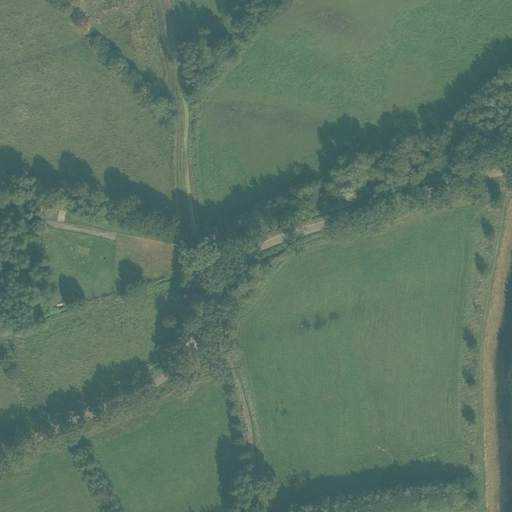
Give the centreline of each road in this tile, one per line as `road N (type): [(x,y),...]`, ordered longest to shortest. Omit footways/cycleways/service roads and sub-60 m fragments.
road 1 (unclassified): [(0,459),(162,381),(189,352),(216,294),(261,247),(511,169)]
road 2 (track): [(153,0),(176,105),(180,228),(208,311)]
